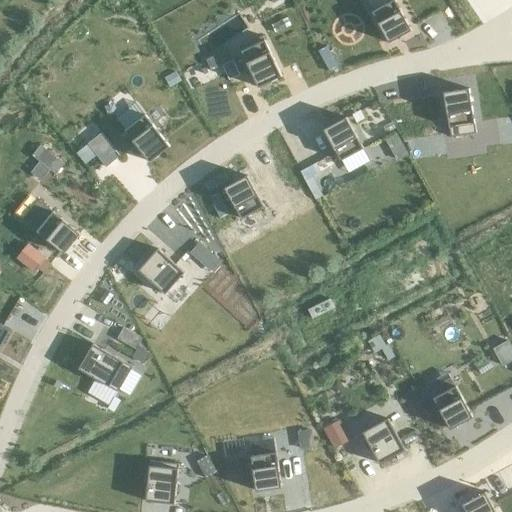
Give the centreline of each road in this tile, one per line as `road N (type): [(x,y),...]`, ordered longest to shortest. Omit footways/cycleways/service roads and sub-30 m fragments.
road 1 (residential): [(474,49),(403,65),(307,102),(208,160),(118,240),(38,359),(0,437)]
road 2 (residential): [(348,511),(387,503),(511,437)]
